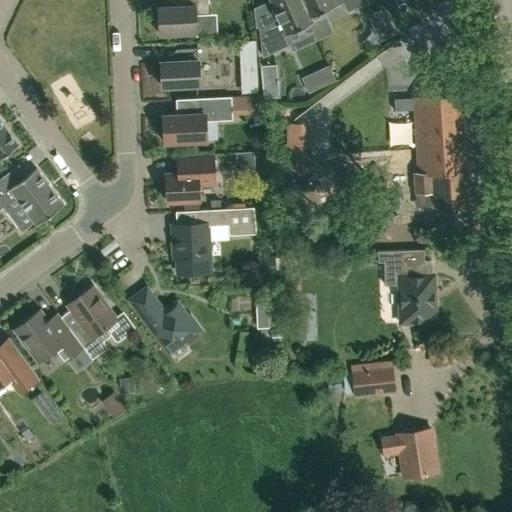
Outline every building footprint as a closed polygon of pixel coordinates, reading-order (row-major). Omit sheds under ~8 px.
[(196,16),(208,15),(207,0),(180,0),(181,6),(157,7),(159,33),(197,32),(196,16)] [(312,23),(310,17),(301,0),(268,0),(276,16),(259,24),(263,56),(283,47),(279,38),(312,23)] [(301,0),(310,17),(343,2),(347,11),(367,2),(365,0),(301,0)] [(370,16),(381,42),(400,33),(381,12),(370,16)] [(199,85),(198,60),(197,48),(176,49),(173,52),(173,58),(170,61),(160,61),(161,86),(199,85)] [(279,98),(276,63),(260,64),(263,99),(279,98)] [(328,66),(302,78),(309,93),(335,81),(328,66)] [(467,171),(471,171),(466,95),(413,98),(418,173),(467,171)] [(164,142),(206,141),(205,121),(232,120),(231,97),(198,98),(199,110),(194,114),(163,115),(164,142)] [(0,157),(18,144),(0,120),(0,157)] [(289,123),(289,136),(303,136),(303,123),(289,123)] [(198,184),(214,184),(213,154),(177,155),(178,173),(165,173),(167,201),(199,200),(198,184)] [(303,162),(289,162),(289,175),(303,175),(303,162)] [(0,208),(3,206),(15,197),(34,222),(36,224),(63,204),(36,168),(26,175),(11,186),(3,175),(0,177),(0,208)] [(467,171),(418,173),(414,173),(415,193),(433,192),(434,207),(469,205),(467,171)] [(228,235),(256,234),(253,208),(196,210),(197,223),(172,224),(174,257),(177,257),(178,273),(210,271),(208,226),(228,225),(228,235)] [(171,221),(170,211),(154,212),(155,222),(171,221)] [(423,248),(384,249),(385,285),(399,285),(400,323),(436,322),(434,274),(426,274),(426,260),(423,260),(423,248)] [(100,297),(95,290),(92,286),(68,304),(78,319),(77,323),(70,329),(92,359),(105,349),(106,345),(103,341),(110,336),(111,332),(106,326),(116,319),(107,307),(107,303),(103,297),(100,297)] [(202,332),(190,315),(187,317),(176,302),(167,308),(161,307),(146,288),(130,299),(166,349),(182,338),(186,343),(202,332)] [(273,303),(259,303),(258,328),(272,329),(273,303)] [(57,313),(47,321),(39,310),(15,328),(22,338),(21,341),(25,347),(29,348),(39,361),(48,354),(50,356),(55,357),(61,352),(66,358),(74,352),(84,365),(91,359),(82,347),(57,313)] [(18,384),(19,383),(22,381),(26,386),(38,377),(9,337),(0,343),(0,383),(4,381),(5,383),(7,384),(8,385),(10,385),(12,386),(14,385),(16,385),(18,384)] [(355,396),(396,391),(393,365),(352,369),(355,396)] [(384,455),(400,453),(404,477),(437,472),(431,428),(397,433),(398,435),(382,438),(384,455)]
